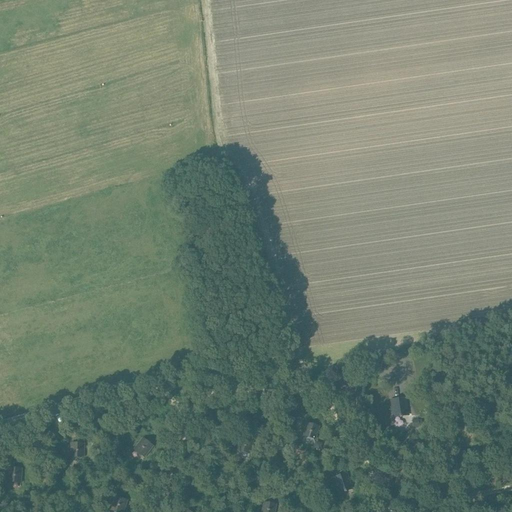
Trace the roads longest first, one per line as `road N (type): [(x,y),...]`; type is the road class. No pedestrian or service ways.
road 1 (track): [(0,419),(140,384),(162,389),(189,416),(185,444),(170,478),(139,511)]
road 2 (track): [(189,416),(213,390),(232,385),(319,397),(399,511)]
